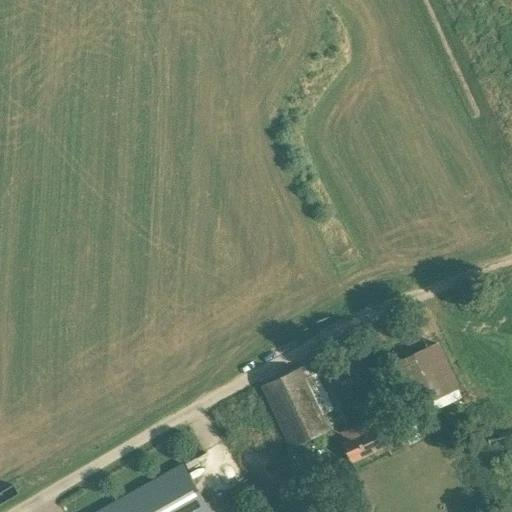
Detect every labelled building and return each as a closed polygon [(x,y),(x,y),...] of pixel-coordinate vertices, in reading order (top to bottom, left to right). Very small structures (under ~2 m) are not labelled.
[(404,375),(385,384),(398,410),(417,401),(420,408),(432,402),(436,409),(461,397),(458,390),(461,389),(438,343),(398,361),(404,375)] [(299,368),(263,385),(264,387),(271,403),(292,447),(329,430),(308,386),(299,369),(299,368)] [(343,442),(352,461),(392,442),(380,416),(351,429),(355,437),(343,442)] [(403,434),(408,445),(430,434),(425,423),(403,434)] [(511,457),(511,434),(494,435),(494,458),(511,457)] [(183,463),(96,511),(210,511),(193,481),(183,463)]
